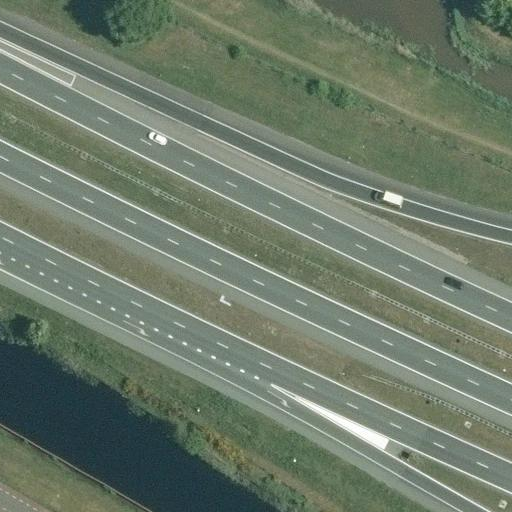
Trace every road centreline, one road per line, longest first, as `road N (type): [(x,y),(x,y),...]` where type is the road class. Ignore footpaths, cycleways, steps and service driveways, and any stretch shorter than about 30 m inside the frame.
road 1 (motorway): [(511,318),(0,67)]
road 2 (motorway): [(0,156),(511,400)]
road 3 (motorway): [(511,237),(338,185),(0,37)]
road 4 (motorway): [(0,236),(276,371)]
road 5 (motorway): [(276,371),(511,477)]
road 6 (motorway): [(276,371),(380,457),(473,511)]
